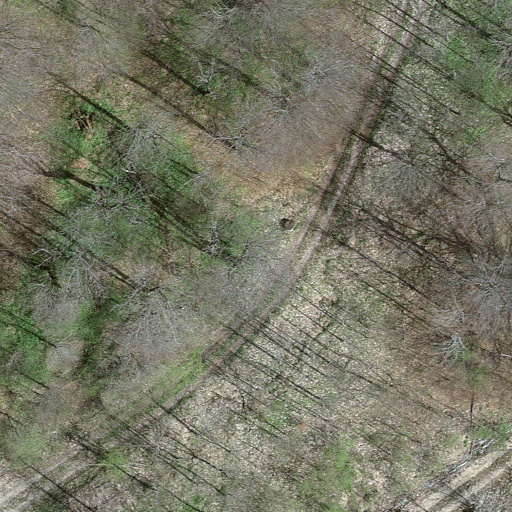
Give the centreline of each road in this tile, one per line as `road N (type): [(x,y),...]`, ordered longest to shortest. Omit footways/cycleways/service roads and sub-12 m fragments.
road 1 (track): [(415,0),(304,259),(1,511)]
road 2 (track): [(404,511),(511,439)]
